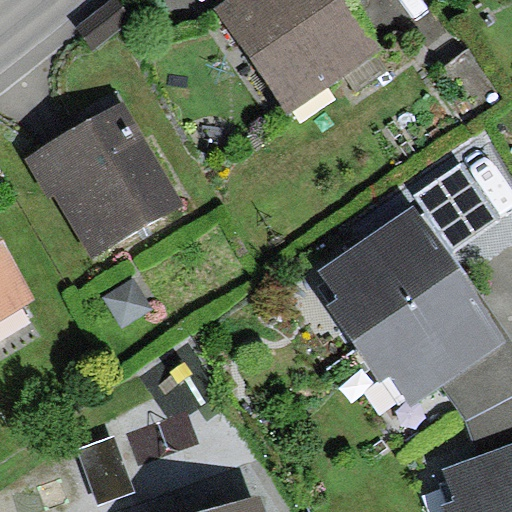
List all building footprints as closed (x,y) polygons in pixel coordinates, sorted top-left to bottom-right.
[(277,108),(364,48),(331,0),(248,0),(217,22),(277,108)] [(168,203),(116,118),(30,171),(82,255),(168,203)] [(511,190),(488,147),(428,179),(464,245),(511,218),(511,190)] [(445,284),(403,222),(310,286),(330,316),(318,325),(340,356),(445,284)] [(0,313),(13,305),(0,282),(0,313)] [(487,345),(445,284),(340,356),(363,390),(375,382),(393,409),(427,385),(487,345)] [(511,361),(496,339),(487,345),(427,385),(455,427),(511,399),(511,361)] [(511,399),(455,427),(474,474),(511,459),(511,399)] [(107,501),(144,487),(122,428),(84,443),(107,501)] [(511,511),(511,459),(474,474),(433,490),(441,511),(511,511)]
